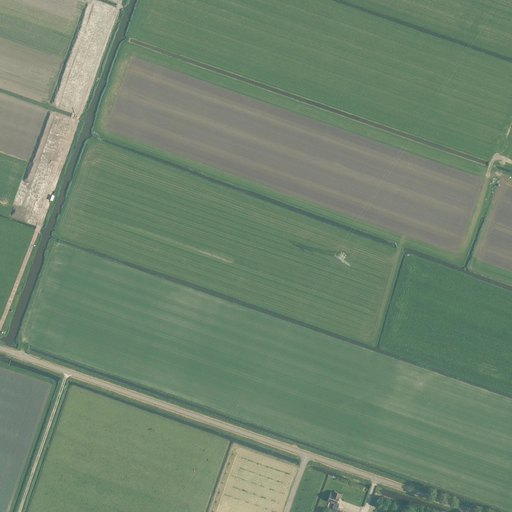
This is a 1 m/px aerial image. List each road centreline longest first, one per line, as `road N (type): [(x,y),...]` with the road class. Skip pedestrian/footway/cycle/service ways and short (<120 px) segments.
road 1 (tertiary): [(472,511),(0,348)]
road 2 (track): [(18,511),(67,372)]
